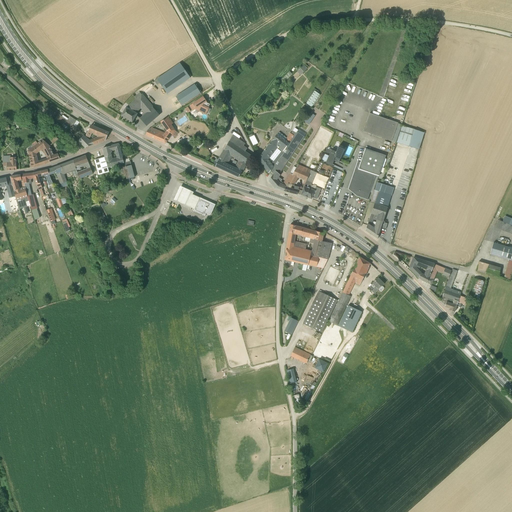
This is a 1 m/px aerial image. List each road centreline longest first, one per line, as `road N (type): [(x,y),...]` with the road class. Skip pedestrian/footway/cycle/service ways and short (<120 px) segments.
road 1 (unclassified): [(511,35),(435,21),(333,20),(283,35),(216,81)]
road 2 (unclassified): [(295,511),(293,413),(278,323),(290,206)]
road 3 (primary): [(481,358),(387,259),(293,201)]
road 4 (primary): [(290,206),(370,252),(481,358)]
road 5 (unknown): [(404,157),(384,251),(467,270),(479,260)]
road 6 (primary): [(124,130),(49,77),(0,11)]
road 7 (primary): [(0,26),(44,84),(120,134)]
road 8 (primary): [(120,134),(177,166),(264,197)]
road 9 (primary): [(264,192),(124,130)]
road 10 (unclassified): [(264,192),(216,81)]
